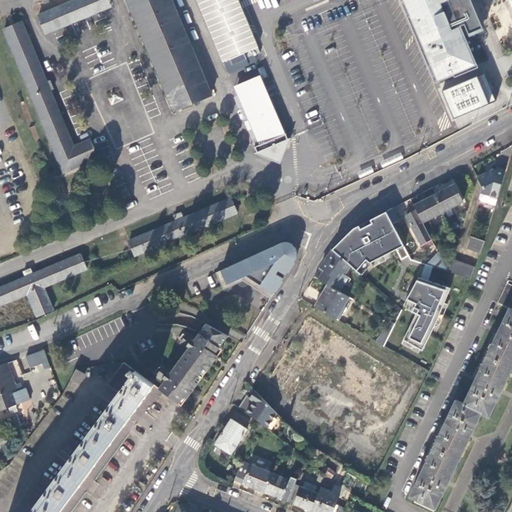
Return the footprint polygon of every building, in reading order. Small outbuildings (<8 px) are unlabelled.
[(77,0),(39,16),(47,35),(112,8),(108,0),(77,0)] [(127,0),(174,112),(213,96),(171,0),(127,0)] [(243,0),(201,0),(227,63),(263,49),(243,0)] [(405,0),(439,81),(477,65),(465,37),(471,34),(459,6),(457,7),(454,0),(405,0)] [(4,31),(63,175),(99,160),(90,139),(74,146),(23,23),(4,31)] [(480,74),(443,88),(455,119),(492,106),(480,74)] [(272,159),(283,154),(288,143),(289,142),(287,138),(283,139),(278,125),(277,118),(275,118),(260,83),(237,93),(260,148),(256,150),(258,155),(259,155),(272,159)] [(492,170),(478,178),(483,187),(481,194),(497,199),(505,172),(498,169),(497,172),(492,170)] [(455,184),(435,194),(445,212),(464,202),(455,184)] [(435,194),(414,205),(416,210),(423,223),(445,212),(435,194)] [(129,241),(136,257),(238,214),(231,198),(129,241)] [(394,208),(387,212),(393,224),(399,220),(394,208)] [(354,226),(332,247),(361,273),(371,260),(403,245),(393,224),(387,212),(386,210),(372,217),(373,221),(359,228),(358,224),(354,226)] [(431,240),(423,223),(416,210),(406,215),(421,245),(423,244),(431,240)] [(449,218),(454,229),(462,225),(456,215),(449,218)] [(466,249),(480,254),(484,245),(485,241),(471,236),(466,249)] [(283,241),(217,271),(221,278),(226,276),(229,283),(248,275),(262,285),(261,291),(271,298),(296,258),(298,255),(298,253),(298,251),(296,247),(294,244),(290,242),(288,241),(286,241),(283,241)] [(348,264),(332,250),(321,268),(324,270),(318,279),(328,284),(339,291),(348,277),(343,274),(350,265),(348,264)] [(437,252),(443,263),(448,260),(443,250),(437,252)] [(427,265),(447,272),(443,263),(437,252),(425,264),(427,265)] [(0,304),(28,293),(37,315),(54,309),(44,286),(87,268),(81,254),(34,274),(31,268),(24,271),(26,277),(0,288),(0,304)] [(447,272),(470,280),(475,268),(452,258),(447,272)] [(324,270),(321,268),(315,277),(318,279),(324,270)] [(416,313),(403,340),(422,350),(436,324),(450,288),(419,276),(404,307),(416,313)] [(328,284),(315,307),(336,318),(349,297),(339,291),(328,284)] [(486,415),(490,408),(492,408),(502,388),(500,387),(511,361),(511,286),(507,284),(498,303),(509,308),(463,404),(456,401),(411,496),(433,507),(437,499),(439,500),(449,480),(446,479),(466,438),(467,439),(477,420),(475,419),(479,411),(486,415)] [(160,389),(162,390),(180,403),(229,336),(207,324),(202,331),(197,338),(195,341),(189,337),(188,338),(186,336),(183,334),(180,339),(183,341),(181,344),(189,349),(173,371),(165,366),(163,369),(161,366),(158,371),(160,373),(163,375),(162,376),(167,380),(165,383),(160,389)] [(195,341),(197,338),(189,333),(186,336),(188,338),(189,337),(195,341)] [(49,361),(45,350),(35,353),(40,365),(49,361)] [(40,365),(35,353),(26,356),(30,368),(40,365)] [(0,366),(0,395),(16,389),(17,393),(26,389),(21,377),(13,379),(11,373),(21,369),(18,360),(0,366)] [(71,511),(162,390),(160,389),(125,363),(108,385),(120,393),(31,511),(71,511)] [(77,370),(72,379),(80,384),(86,375),(77,370)] [(157,377),(165,383),(167,380),(162,376),(163,375),(160,373),(157,377)] [(16,389),(0,395),(0,411),(30,400),(26,389),(17,393),(16,389)] [(278,414),(255,390),(251,399),(247,396),(239,409),(259,422),(268,429),(278,414)] [(216,444),(231,454),(247,429),(243,426),(248,419),(238,413),(216,444)] [(294,457),(296,454),(285,444),(281,452),(294,457)] [(235,480),(265,492),(272,474),(243,461),(235,480)] [(326,476),(329,479),(331,474),(321,466),(318,470),(321,473),(326,476)] [(323,483),(326,476),(321,473),(317,480),(323,483)] [(265,492),(288,501),(296,484),(272,474),(265,492)] [(288,501),(311,511),(319,493),(315,491),(318,486),(306,481),(303,486),(301,486),(296,484),(288,501)] [(319,493),(311,511),(313,511),(332,511),(339,496),(321,488),(319,493)]
